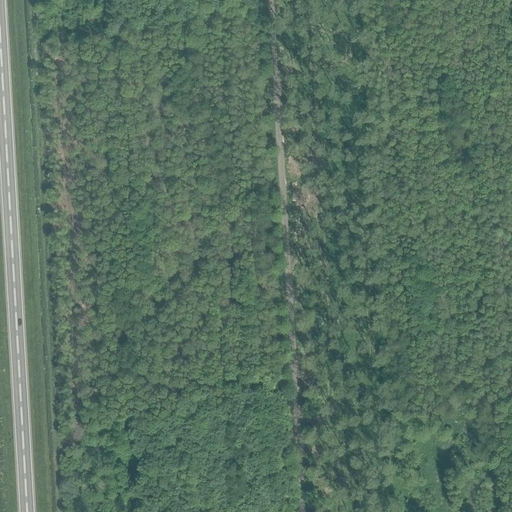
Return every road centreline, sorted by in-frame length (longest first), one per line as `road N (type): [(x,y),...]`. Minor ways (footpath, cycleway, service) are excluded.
road 1 (unclassified): [(303,511),(270,0)]
road 2 (trunk): [(26,511),(0,57)]
